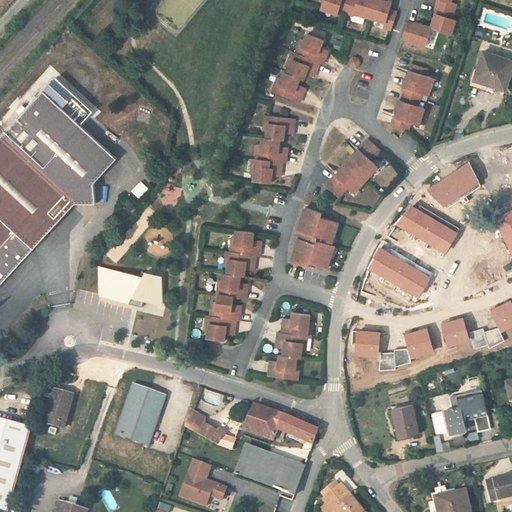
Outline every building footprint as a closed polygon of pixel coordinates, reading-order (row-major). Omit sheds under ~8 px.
[(383,28),(392,31),(398,14),(389,12),(391,5),(374,0),(323,0),(319,12),(335,17),(337,12),(352,17),(353,13),(385,23),(383,28)] [(442,16),(437,31),(457,37),(462,23),(458,22),(463,7),(456,4),(457,0),(444,0),(445,0),(440,16),(442,16)] [(421,29),(413,26),(408,42),(431,50),(437,31),(422,25),(421,29)] [(289,77),(287,83),(282,98),(308,107),(311,98),(302,95),(304,90),(307,83),(310,84),(312,78),(314,73),(322,76),(326,67),(330,68),(333,58),(324,56),(326,51),(329,44),(311,38),(309,44),(304,59),(300,58),(295,73),(293,79),(289,77)] [(309,44),(306,43),(300,58),(304,59),(309,44)] [(511,77),(511,58),(483,51),(473,83),(507,92),(511,77)] [(296,57),(291,72),(295,73),(300,58),(296,57)] [(396,130),(415,134),(417,127),(425,129),(430,112),(422,110),(426,99),(433,101),(439,83),(431,81),(433,74),(415,69),(413,76),(415,76),(412,85),(410,84),(407,93),(410,94),(406,105),(404,104),(402,113),(404,113),(401,123),(398,122),(396,130)] [(283,82),(278,97),(282,98),(287,83),(283,82)] [(0,285),(40,244),(76,204),(97,205),(95,184),(118,159),(43,93),(6,132),(0,139),(0,285)] [(273,144),(270,144),(270,151),(268,165),(265,165),(263,182),(262,187),(280,189),(280,182),(281,178),(289,179),(290,179),(291,167),(295,168),(296,158),(287,157),(287,152),(288,145),(293,145),(293,139),(294,134),(303,135),(304,124),(276,121),(274,137),(273,144)] [(327,187),(340,198),(349,188),(356,193),(377,168),(371,162),(380,151),(367,139),(357,151),(359,152),(354,158),(352,157),(341,170),(343,171),(337,178),(335,177),(327,187)] [(468,163),(429,189),(445,208),(478,185),(468,163)] [(411,208),(398,224),(445,252),(456,234),(411,208)] [(511,211),(495,220),(511,253),(511,211)] [(299,266),(316,271),(317,268),(333,273),(339,257),(335,256),(338,250),(345,228),(329,223),(331,219),(314,213),(303,243),(306,244),(299,266)] [(220,299),(219,307),(216,320),(214,320),(211,334),(209,342),(228,345),(229,338),(230,333),(237,334),(239,324),(243,325),(245,315),(237,313),(238,309),(239,302),(250,304),(252,293),(243,291),(244,287),(245,280),(249,280),(250,274),(251,269),(259,271),(261,261),(265,262),(267,250),(257,248),(258,244),(260,237),(243,234),(241,242),(238,257),(235,257),(232,271),(231,278),(228,277),(227,284),(225,299),(220,299)] [(380,249),(369,268),(418,297),(429,278),(380,249)] [(143,307),(144,300),(162,305),(161,277),(145,274),(142,278),(99,268),(100,295),(129,302),(128,304),(143,307)] [(511,304),(510,301),(490,311),(500,333),(511,326),(511,304)] [(288,334),(285,334),(283,343),(291,345),(290,349),(289,357),(285,357),(284,363),(283,368),(276,367),(274,377),(299,381),(302,366),(303,359),(306,360),(308,353),(310,337),(314,338),(316,324),(317,316),(299,313),(298,321),(297,325),(290,324),(288,334)] [(462,318),(440,324),(447,347),(469,341),(462,318)] [(426,329),(405,335),(411,359),(433,352),(426,329)] [(483,329),(470,333),(474,349),(488,345),(489,349),(504,341),(498,329),(485,333),(483,329)] [(380,333),(357,332),(356,356),(378,357),(380,333)] [(411,362),(407,349),(395,350),(394,353),(380,354),(379,371),(395,370),(395,367),(411,362)] [(153,447),(169,396),(134,384),(116,434),(153,447)] [(66,430),(76,395),(55,389),(43,424),(66,430)] [(471,423),(482,420),(485,435),(498,433),(490,393),(457,400),(459,410),(452,412),(458,435),(473,431),(471,423)] [(286,415),(255,403),(243,431),(276,441),(286,415)] [(421,407),(400,412),(407,440),(428,435),(421,407)] [(225,429),(214,423),(215,416),(199,410),(193,426),(228,445),(238,449),(242,437),(233,434),(235,429),(242,431),(243,426),(231,422),(225,429)] [(315,448),(321,429),(286,415),(276,441),(282,433),(315,448)] [(0,511),(3,511),(12,511),(33,428),(0,419),(0,511)] [(243,462),(237,476),(298,496),(307,466),(248,446),(243,462)] [(213,467),(193,458),(180,496),(210,505),(212,497),(223,500),(229,488),(222,484),(215,482),(208,480),(213,467)] [(511,480),(493,485),(497,505),(511,501),(511,480)] [(347,489),(340,482),(322,499),(329,507),(325,510),(326,511),(367,511),(353,495),(350,498),(344,492),(347,489)] [(475,511),(472,495),(442,500),(444,511),(475,511)] [(59,500),(55,511),(96,511),(59,500)]
